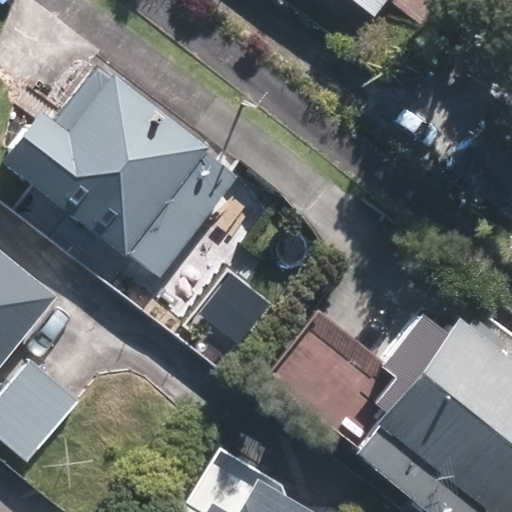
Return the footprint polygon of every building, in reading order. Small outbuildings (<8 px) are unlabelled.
[(315,0),(346,25),(366,0),(315,0)] [(198,132),(99,56),(54,114),(24,92),(0,122),(0,154),(114,242),(117,239),(152,266),(231,163),(196,136),(198,132)] [(511,195),(500,211),(511,219),(511,195)] [(0,337),(46,281),(0,243),(0,337)] [(230,342),(271,288),(221,251),(181,303),(230,342)] [(447,319),(421,298),(377,353),(391,364),(370,391),(383,400),(372,414),(376,417),(354,445),(438,511),(506,511),(511,505),(511,351),(456,308),(447,319)] [(0,432),(21,450),(71,390),(20,348),(0,371),(0,432)] [(181,511),(328,511),(243,461),(221,499),(198,485),(181,511)]
